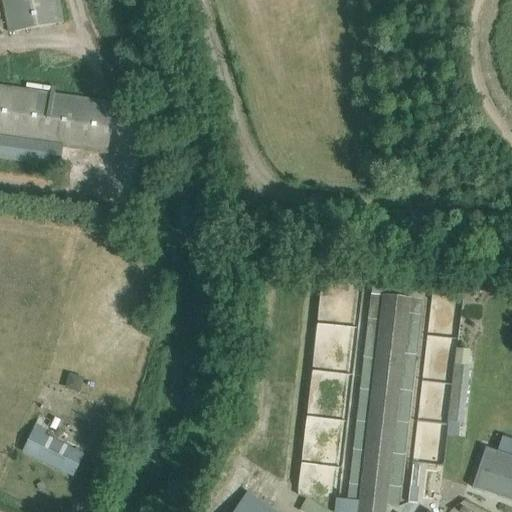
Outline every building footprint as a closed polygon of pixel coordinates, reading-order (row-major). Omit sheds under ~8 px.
[(58,0),(3,0),(10,33),(63,23),(58,0)] [(0,156),(60,165),(63,147),(108,153),(115,104),(82,99),(54,95),(55,88),(27,84),(26,91),(0,87),(0,156)] [(383,511),(385,504),(399,505),(423,300),(372,294),(348,502),(340,501),(338,511),(383,511)] [(464,422),(471,368),(460,366),(453,421),(464,422)] [(84,457),(33,432),(24,450),(75,475),(84,457)] [(511,464),(496,459),(498,452),(486,448),(473,488),(485,492),(487,484),(501,489),(499,497),(511,500),(511,464)] [(278,511),(248,491),(233,511),(278,511)]
